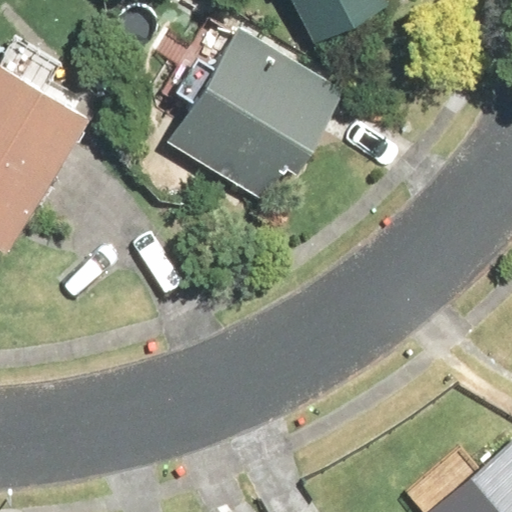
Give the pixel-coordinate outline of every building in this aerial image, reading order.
[(223,0),(166,0),(165,1),(210,25),(223,0)] [(286,0),(307,42),(386,3),(384,0),(286,0)] [(234,22),(161,141),(260,200),(282,164),(293,170),(343,88),(234,22)] [(0,250),(4,252),(85,115),(0,65),(0,250)] [(511,511),(511,430),(415,511),(511,511)]
